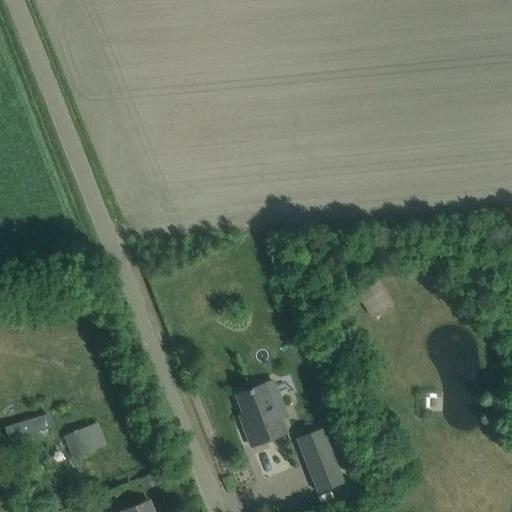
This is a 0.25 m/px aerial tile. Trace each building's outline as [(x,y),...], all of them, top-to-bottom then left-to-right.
[(375,282),(358,293),(373,316),(390,305),(375,282)] [(285,433),(273,401),(268,403),(261,385),(235,395),(247,425),(242,427),(250,446),(285,433)] [(104,426),(72,438),(80,460),(112,448),(104,426)] [(342,482),(321,429),(295,439),(316,492),(342,482)] [(277,510),(309,495),(299,474),(291,478),(286,466),(262,478),(277,510)] [(151,511),(148,501),(120,511),(151,511)]
